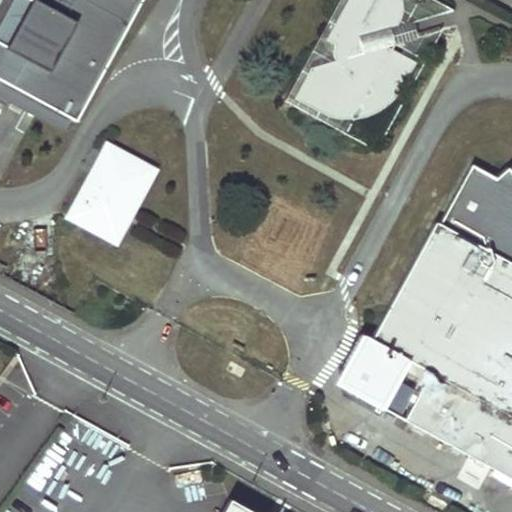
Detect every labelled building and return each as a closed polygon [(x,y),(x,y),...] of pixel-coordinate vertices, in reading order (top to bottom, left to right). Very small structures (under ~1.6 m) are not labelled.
[(0,0),(0,89),(67,126),(134,0),(0,0)] [(350,0),(328,42),(337,47),(335,58),(337,64),(313,70),(297,100),(332,118),(344,121),(357,120),(369,118),(380,113),(390,106),(399,98),(406,87),(419,63),(389,48),(386,32),(399,28),(402,22),(405,12),(404,1),(404,0),(350,0)] [(67,126),(0,89),(0,106),(29,122),(60,139),(67,126)] [(144,172),(100,150),(64,219),(107,241),(144,172)] [(511,192),(492,181),(465,167),(433,227),(427,224),(369,333),(364,342),(422,374),(397,422),(511,484),(511,192)] [(246,511),(223,499),(215,511),(246,511)]
